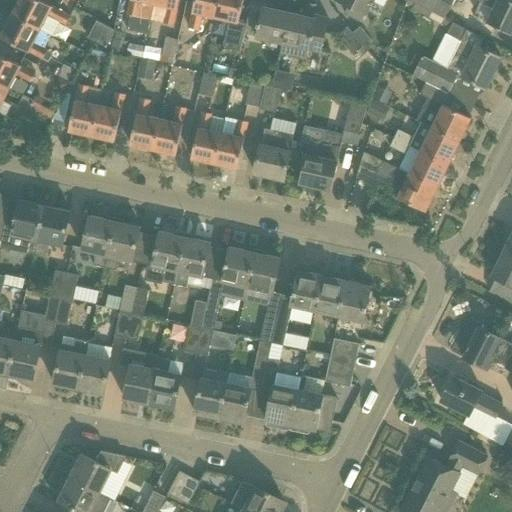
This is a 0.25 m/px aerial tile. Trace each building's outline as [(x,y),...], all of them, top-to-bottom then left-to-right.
[(53,35),(60,22),(67,25),(71,16),(41,0),(20,0),(13,13),(52,34),(53,35)] [(131,0),(128,14),(151,19),(154,4),(155,0),(131,0)] [(164,23),(174,25),(179,0),(155,0),(154,4),(168,7),(164,23)] [(195,0),(189,28),(200,31),(204,14),(216,17),(219,0),(195,0)] [(247,24),(239,22),(243,0),(219,0),(216,17),(229,20),(223,47),(241,51),(245,33),(247,24)] [(338,0),(349,5),(345,13),(362,22),(371,3),(374,5),(375,2),(384,6),(386,0),(338,0)] [(445,17),(446,17),(454,0),(412,0),(434,11),(445,17)] [(489,19),(487,22),(511,34),(511,0),(480,0),(480,2),(481,2),(476,13),(489,19)] [(252,1),(247,24),(245,33),(258,35),(257,38),(283,44),(290,13),(265,7),(266,4),(252,1)] [(441,24),(441,23),(450,28),(453,22),(444,18),(445,17),(434,11),(430,18),(441,24)] [(1,37),(44,59),(48,51),(34,43),(35,42),(44,47),(52,34),(13,13),(1,37)] [(309,48),(322,51),(329,18),(315,15),(315,19),(290,13),(283,44),(281,53),(306,58),(309,48)] [(115,30),(96,19),(88,36),(105,46),(108,41),(109,42),(115,30)] [(364,44),(354,33),(348,26),(337,35),(353,54),(364,44)] [(354,33),(364,44),(370,39),(360,27),(354,33)] [(462,41),(448,69),(458,75),(486,88),(501,57),(480,47),(485,38),(467,29),(462,41)] [(111,50),(124,53),(141,57),(145,42),(133,40),(133,41),(128,40),(129,34),(116,31),(111,50)] [(165,37),(160,61),(173,64),(178,40),(165,37)] [(32,82),(36,73),(0,53),(0,82),(10,88),(17,74),(32,82)] [(426,81),(450,92),(458,75),(448,69),(432,61),(422,56),(413,75),(426,81)] [(156,61),(141,57),(137,76),(152,79),(156,61)] [(58,76),(70,83),(76,70),(64,63),(61,69),(58,75),(59,75),(58,76)] [(61,69),(56,66),(52,72),(58,75),(61,69)] [(272,86),(282,88),(285,89),(289,72),(276,69),(272,86)] [(199,94),(213,98),(218,75),(204,72),(199,94)] [(64,93),(70,83),(58,76),(53,87),(64,93)] [(260,107),(265,84),(251,81),(246,104),(260,107)] [(10,88),(0,82),(0,111),(23,124),(29,114),(35,117),(41,104),(23,95),(18,105),(5,98),(10,88)] [(420,95),(428,98),(417,120),(421,122),(460,141),(472,118),(444,104),(449,94),(426,83),(420,95)] [(89,86),(80,84),(69,131),(92,136),(103,90),(89,86)] [(276,112),(282,88),(272,86),(265,84),(260,107),(259,109),(276,112)] [(115,141),(126,95),(116,92),(103,90),(92,136),(115,141)] [(66,93),(61,103),(69,105),(71,94),(66,93)] [(151,100),(141,98),(130,145),(153,150),(160,119),(148,116),(151,100)] [(374,98),(367,111),(384,120),(391,107),(374,98)] [(66,118),(69,105),(61,103),(55,116),(66,118)] [(351,103),(344,130),(360,134),(367,106),(351,103)] [(176,155),(187,108),(177,106),(174,122),(160,119),(153,150),(176,155)] [(212,114),(202,112),(192,159),(215,164),(222,132),(209,129),(212,114)] [(238,169),(248,122),(238,119),(235,135),(222,132),(215,164),(238,169)] [(449,164),(460,141),(421,122),(414,136),(398,128),(394,138),(410,145),(421,151),(449,164)] [(262,145),(261,145),(255,173),(285,179),(291,152),(290,151),(294,135),(266,128),(262,145)] [(340,146),(341,142),(358,146),(361,134),(360,134),(344,130),(343,133),(326,130),(322,148),(309,145),(300,183),(332,190),(338,162),(337,162),(340,146)] [(406,154),(410,145),(394,138),(390,146),(406,154)] [(410,174),(438,187),(449,164),(421,151),(410,174)] [(376,175),(403,188),(398,198),(427,211),(438,187),(410,174),(367,153),(355,177),(372,185),(376,175)] [(16,220),(6,218),(0,241),(0,243),(0,247),(34,255),(46,202),(45,202),(44,205),(20,200),(16,220)] [(47,258),(50,243),(63,246),(71,211),(45,206),(46,203),(46,202),(34,255),(47,258)] [(90,216),(83,250),(96,253),(94,265),(106,267),(116,221),(117,218),(116,218),(115,221),(90,216)] [(117,270),(119,259),(133,262),(141,227),(116,221),(106,267),(117,270)] [(160,231),(152,265),(166,268),(164,280),(175,282),(185,237),(160,231)] [(190,274),(203,277),(211,243),(186,237),(187,234),(186,234),(185,237),(175,282),(187,285),(190,274)] [(230,247),(223,281),(213,279),(208,303),(202,328),(214,331),(222,294),(246,299),(248,287),(256,250),(256,249),(255,253),(230,247)] [(248,287),(272,292),(261,341),(273,343),(278,318),(283,294),(273,292),(281,258),(256,253),(257,250),(256,250),(248,287)] [(497,278),(490,292),(511,302),(511,256),(504,253),(493,276),(497,278)] [(300,267),(293,297),(291,306),(316,311),(324,272),(323,272),(323,276),(301,271),(301,267),(300,267)] [(67,272),(56,270),(50,296),(62,298),(67,272)] [(74,301),(79,275),(67,272),(62,298),(74,301)] [(339,316),(348,277),(347,277),(346,281),(324,276),(325,272),(324,272),(316,311),(339,316)] [(349,277),(348,277),(339,316),(364,322),(372,287),(348,281),(349,277)] [(126,285),(124,298),(108,295),(105,307),(121,310),(132,312),(138,288),(126,285)] [(138,288),(132,312),(144,315),(149,291),(149,290),(138,288)] [(50,296),(45,320),(56,323),(62,298),(50,296)] [(56,323),(68,326),(74,301),(62,298),(56,323)] [(202,328),(208,303),(196,300),(191,326),(202,328)] [(126,338),(132,312),(121,310),(115,335),(126,338)] [(138,341),(144,315),(132,312),(126,338),(138,341)] [(289,320),(288,320),(278,318),(273,343),(283,345),(284,345),(289,320)] [(45,320),(43,326),(42,331),(44,332),(41,346),(51,348),(56,323),(45,320)] [(191,326),(185,351),(197,353),(202,328),(191,326)] [(507,367),(511,369),(511,342),(501,337),(479,326),(470,344),(468,343),(463,351),(466,352),(463,357),(488,370),(494,357),(508,365),(507,367)] [(16,340),(8,378),(9,378),(10,375),(34,380),(41,346),(44,332),(42,331),(19,327),(16,340)] [(197,353),(209,356),(214,331),(202,328),(197,353)] [(308,349),(311,337),(289,332),(286,344),(308,349)] [(216,333),(215,345),(237,346),(237,334),(216,333)] [(16,340),(0,337),(0,372),(8,375),(8,378),(16,340)] [(334,338),(332,350),(357,356),(360,344),(334,338)] [(63,344),(54,384),(78,389),(78,392),(79,392),(86,355),(89,341),(76,339),(75,346),(63,344)] [(267,368),(269,358),(273,343),(261,341),(256,365),(267,368)] [(332,350),(330,362),(355,367),(357,356),(332,350)] [(111,361),(86,355),(79,392),(79,393),(80,389),(104,395),(111,361)] [(149,355),(147,367),(131,364),(124,399),(149,404),(159,357),(149,355)] [(182,374),(168,371),(171,359),(159,357),(149,404),(148,407),(149,407),(150,404),(175,409),(182,374)] [(267,368),(262,391),(273,393),(275,384),(277,372),(280,361),(269,358),(267,368)] [(330,362),(326,382),(351,387),(355,367),(330,362)] [(267,368),(256,365),(253,377),(251,388),(252,388),(252,389),(262,391),(267,368)] [(205,367),(203,377),(195,413),(219,418),(218,422),(227,382),(229,372),(205,367)] [(493,423),(496,416),(503,403),(481,392),(482,391),(453,376),(441,401),(470,415),(465,425),(476,430),(486,436),(493,423)] [(252,389),(252,388),(251,388),(227,382),(218,422),(220,423),(221,419),(243,423),(242,427),(243,427),(244,424),(252,389)] [(298,389),(275,384),(273,393),(266,425),(267,427),(283,430),(283,428),(289,429),(298,389)] [(289,429),(290,429),(291,431),(308,435),(310,433),(311,429),(316,430),(317,427),(327,428),(328,420),(332,421),(337,397),(298,389),(289,429)] [(448,466),(430,457),(402,511),(439,511),(441,509),(446,511),(448,511),(458,494),(451,490),(462,468),(478,476),(488,456),(459,441),(450,459),(452,460),(448,466)] [(121,475),(117,473),(125,456),(99,451),(94,461),(80,454),(68,478),(109,499),(110,498),(109,498),(121,475)] [(167,493),(177,499),(189,477),(178,472),(167,493)] [(177,499),(187,504),(198,483),(189,477),(177,499)] [(103,511),(109,499),(68,478),(55,502),(76,511),(103,511)] [(241,481),(230,503),(242,509),(241,510),(246,511),(279,511),(285,502),(241,481)] [(152,492),(140,511),(156,511),(164,498),(152,492)]
